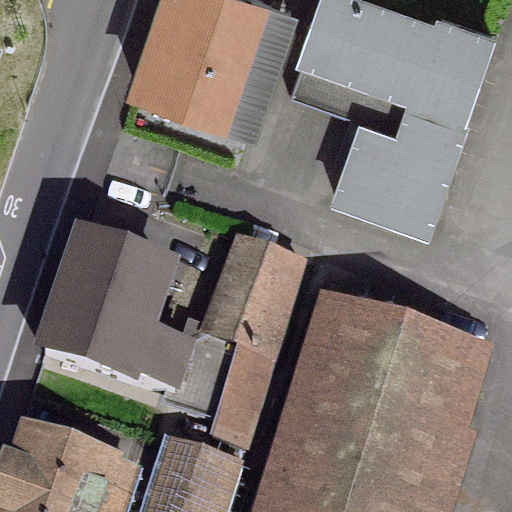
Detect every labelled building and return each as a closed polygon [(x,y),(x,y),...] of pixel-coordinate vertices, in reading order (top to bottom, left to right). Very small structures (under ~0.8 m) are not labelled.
[(246,128),(285,12),(248,0),(161,0),(131,90),(246,128)] [(433,29),(350,0),(317,0),(298,58),(378,86),(375,94),(457,122),(486,38),(436,20),(433,29)] [(460,123),(457,122),(375,94),(365,125),(357,123),(330,200),(421,233),(460,123)] [(141,339),(163,277),(77,248),(40,357),(125,388),(126,385),(165,399),(181,353),(141,339)] [(206,342),(188,335),(181,353),(165,399),(162,406),(213,422),(206,444),(239,454),(267,366),(269,367),(300,271),(240,249),(206,342)] [(266,511),(423,511),(469,368),(326,323),(266,511)] [(20,440),(9,473),(2,471),(0,475),(0,511),(117,511),(129,478),(20,440)] [(173,454),(153,511),(227,511),(240,476),(173,454)]
